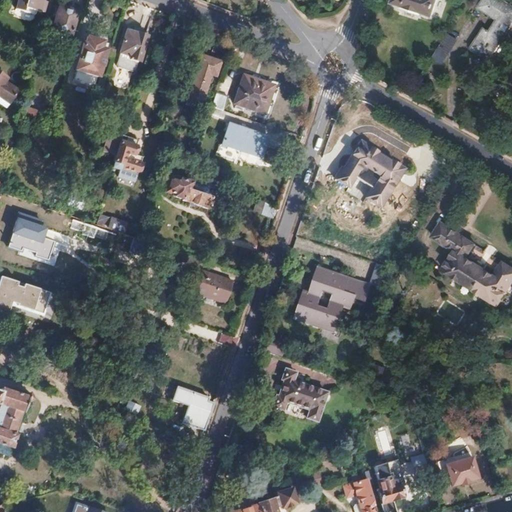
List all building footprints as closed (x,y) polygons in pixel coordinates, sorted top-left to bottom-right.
[(44,12),(47,1),(44,1),(42,0),(17,0),(15,9),(34,14),(35,10),(39,12),(39,11),(44,12)] [(391,0),(391,3),(402,7),(401,8),(420,14),(420,12),(432,16),(437,0),(391,0)] [(488,60),(511,23),(511,5),(503,0),(482,0),(478,7),(498,20),(490,32),(484,28),(471,48),(488,60)] [(70,36),(77,12),(57,6),(50,30),(70,36)] [(138,62),(145,38),(143,37),(144,34),(138,31),(136,35),(124,31),(114,65),(115,67),(131,72),(133,70),(136,61),(138,62)] [(97,77),(105,50),(101,49),(104,42),(86,37),(84,44),(82,43),(74,70),(76,70),(73,79),(76,80),(76,82),(93,87),(96,76),(97,77)] [(443,65),(456,42),(445,37),(433,59),(443,65)] [(200,109),(212,75),(215,76),(220,62),(201,56),(185,104),(200,109)] [(17,94),(5,83),(8,80),(0,72),(0,99),(6,105),(17,94)] [(274,86),(242,76),(233,104),(265,114),(274,86)] [(221,111),(227,97),(215,93),(210,107),(221,111)] [(511,113),(497,104),(488,117),(511,133),(511,113)] [(31,128),(35,110),(24,106),(19,124),(31,128)] [(260,158),(267,137),(228,124),(221,145),(260,158)] [(133,156),(136,147),(134,147),(136,141),(126,138),(124,143),(120,142),(118,148),(112,169),(137,176),(138,174),(140,174),(143,165),(140,165),(142,159),(133,156)] [(404,170),(360,142),(343,170),(340,168),(334,177),(348,187),(362,165),(373,173),(370,177),(376,181),(366,198),(380,207),(404,170)] [(190,190),(193,183),(177,177),(176,179),(170,177),(165,192),(172,195),(173,197),(182,200),(183,201),(207,209),(211,197),(190,190)] [(76,212),(80,199),(66,194),(62,207),(76,212)] [(261,211),(265,204),(259,200),(254,207),(261,211)] [(276,211),(265,204),(261,211),(266,215),(274,220),(276,211)] [(67,234),(14,217),(4,249),(57,266),(67,234)] [(121,234),(125,223),(108,217),(105,228),(121,234)] [(442,270),(497,304),(511,280),(511,259),(507,256),(499,269),(470,250),(478,237),(445,217),(422,254),(444,267),(442,270)] [(360,278),(315,265),(307,292),(301,290),(292,320),(337,334),(345,309),(350,311),(360,278)] [(225,303),(232,282),(201,272),(194,292),(225,303)] [(446,298),(436,313),(456,327),(466,312),(446,298)] [(280,355),(284,344),(270,339),(266,350),(280,355)] [(285,400),(309,409),(306,416),(317,420),(327,391),(293,379),(296,372),(285,369),(282,379),(284,380),(279,395),(276,395),(272,405),(283,409),(285,400)] [(13,441),(28,397),(1,387),(0,389),(0,441),(12,446),(13,441)] [(212,403),(198,398),(199,395),(186,390),(182,404),(188,406),(182,423),(203,430),(212,403)] [(383,456),(391,454),(386,430),(378,432),(383,456)] [(402,445),(410,443),(408,434),(400,436),(402,445)] [(0,452),(8,455),(12,446),(0,441),(0,452)] [(426,473),(424,468),(420,456),(407,461),(409,467),(411,467),(414,478),(426,473)] [(473,458),(446,466),(452,487),(461,484),(462,487),(471,484),(471,481),(479,479),(473,458)] [(401,480),(395,460),(371,466),(378,491),(376,491),(381,511),(393,511),(391,501),(402,498),(398,485),(397,482),(401,480)] [(323,483),(320,470),(312,473),(316,486),(323,483)] [(374,511),(365,479),(343,486),(346,498),(355,495),(358,504),(354,505),(353,507),(354,511),(374,511)] [(282,498),(275,500),(261,503),(262,505),(234,511),(233,511),(278,511),(278,510),(286,508),(288,509),(301,506),(296,490),(281,494),(282,498)]
